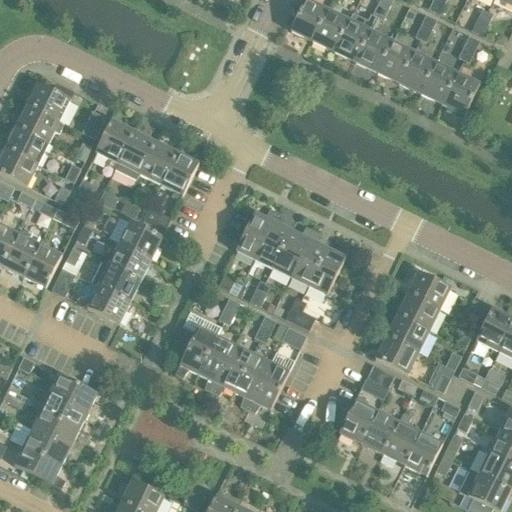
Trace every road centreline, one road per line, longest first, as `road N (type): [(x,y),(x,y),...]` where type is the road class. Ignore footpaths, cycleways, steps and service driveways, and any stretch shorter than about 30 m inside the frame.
road 1 (residential): [(292,456),(403,226)]
road 2 (residential): [(0,72),(18,50),(36,48),(210,129)]
road 3 (residential): [(210,129),(403,226)]
road 4 (residential): [(210,129),(274,0)]
road 5 (residential): [(403,226),(511,279)]
